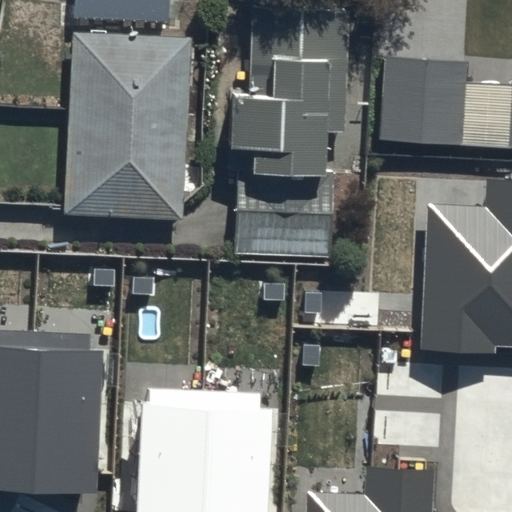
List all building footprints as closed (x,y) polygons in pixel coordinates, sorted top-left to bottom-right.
[(71,0),(71,13),(163,16),(163,0),(71,0)] [(339,128),(340,2),(212,1),(211,143),(229,143),(229,250),(326,251),(327,128),(339,128)] [(197,47),(76,38),(64,210),(185,218),(197,47)] [(463,54),(377,50),(375,136),(511,140),(511,79),(463,78),(463,54)] [(486,205),(428,203),(422,349),(495,352),(495,346),(511,346),(511,179),(487,179),(486,205)] [(102,348),(0,344),(0,489),(96,493),(102,348)] [(268,511),(273,407),(141,401),(136,511),(268,511)] [(365,495),(307,492),(306,511),(432,511),(434,471),(366,468),(365,495)]
